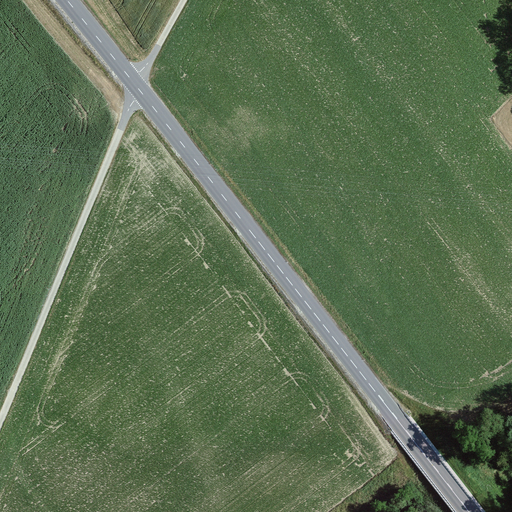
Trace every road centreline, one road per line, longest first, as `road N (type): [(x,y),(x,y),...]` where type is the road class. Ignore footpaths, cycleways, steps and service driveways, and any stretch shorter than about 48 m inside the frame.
road 1 (secondary): [(67,0),(468,511)]
road 2 (track): [(142,93),(130,105),(0,415)]
